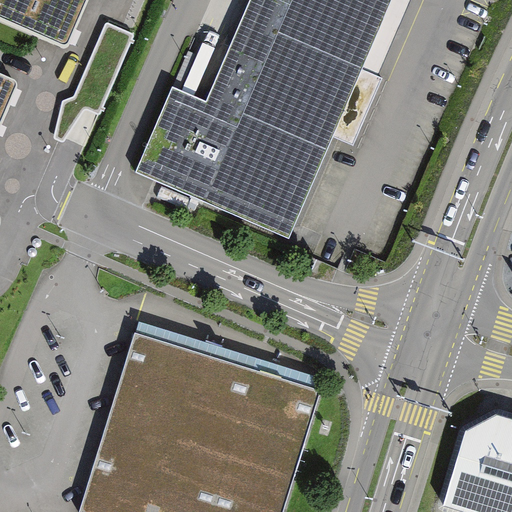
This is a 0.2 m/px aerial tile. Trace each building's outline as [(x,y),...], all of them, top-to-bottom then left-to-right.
[(0,0),(0,28),(69,57),(92,0),(0,0)] [(173,93),(135,179),(289,245),(395,0),(252,0),(205,108),(173,93)] [(0,148),(27,85),(0,73),(0,148)] [(285,511),(322,388),(140,338),(81,506),(98,511),(285,511)] [(466,423),(443,498),(491,511),(511,511),(511,411),(498,407),(466,423)]
